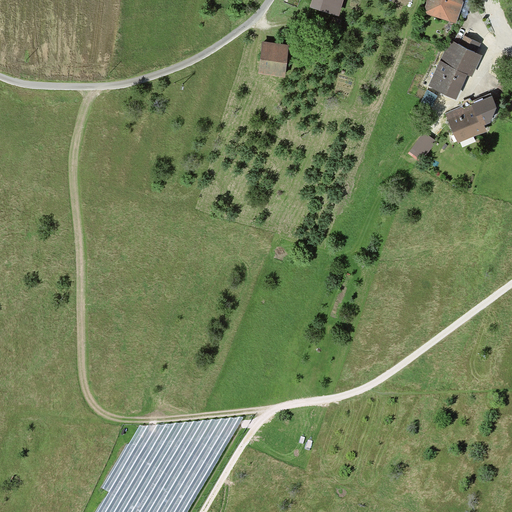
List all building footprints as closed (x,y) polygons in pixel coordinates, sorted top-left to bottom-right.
[(312,0),(311,3),(319,8),(337,13),(339,0),(312,0)] [(458,0),(429,0),(426,11),(447,18),(450,9),(456,11),(459,1),(458,0)] [(329,31),(336,33),(339,20),(332,18),(329,31)] [(449,41),(445,50),(440,61),(429,86),(453,97),(478,43),(463,36),(459,45),(457,44),(457,45),(449,41)] [(283,75),(287,47),(261,44),(258,72),(283,75)] [(485,105),(479,108),(485,122),(492,119),(489,112),(496,109),(491,97),(483,100),(485,105)] [(467,136),(483,129),(472,105),(461,109),(460,107),(444,114),(447,121),(450,120),(457,136),(465,133),(467,136)]
